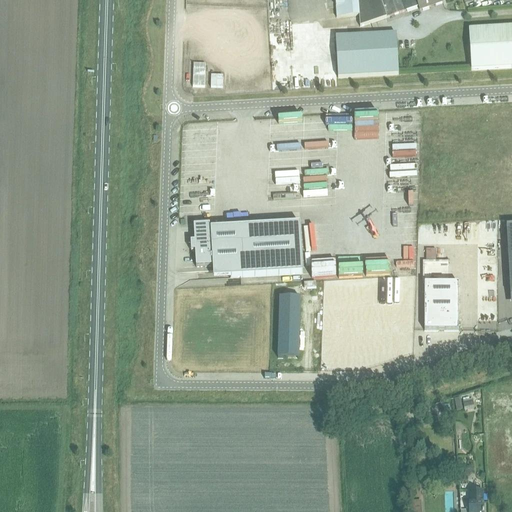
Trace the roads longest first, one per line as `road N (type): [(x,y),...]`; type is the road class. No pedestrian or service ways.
road 1 (unclassified): [(168,108),(163,380),(367,385),(511,341)]
road 2 (primary): [(94,447),(108,0)]
road 3 (unclassified): [(168,108),(511,89)]
